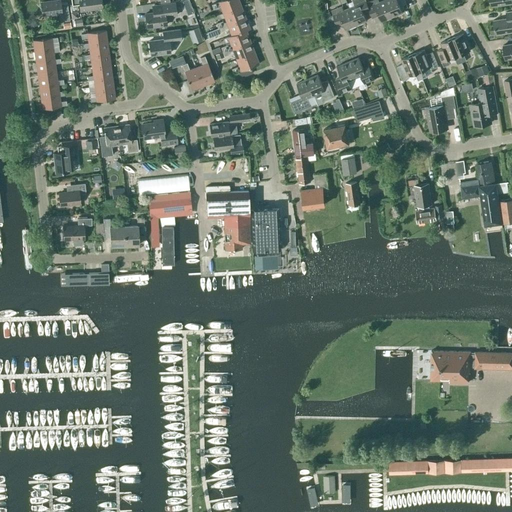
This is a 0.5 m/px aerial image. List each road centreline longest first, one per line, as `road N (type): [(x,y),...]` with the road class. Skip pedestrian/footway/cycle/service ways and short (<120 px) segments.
road 1 (residential): [(141,257),(52,259),(36,154),(48,130),(137,103),(152,85)]
road 2 (residential): [(511,139),(451,149),(418,138),(379,46)]
